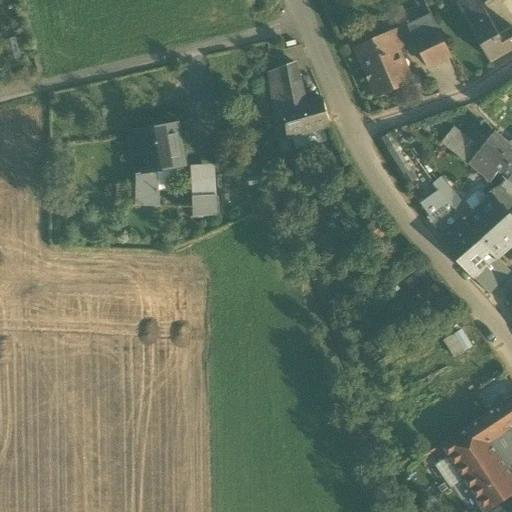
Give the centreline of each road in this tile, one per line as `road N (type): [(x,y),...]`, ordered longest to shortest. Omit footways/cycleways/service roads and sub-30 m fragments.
road 1 (unclassified): [(304,20),(0,96)]
road 2 (residential): [(352,132),(392,201),(511,349)]
road 3 (residential): [(352,132),(468,95),(511,65)]
road 4 (residential): [(304,20),(352,132)]
